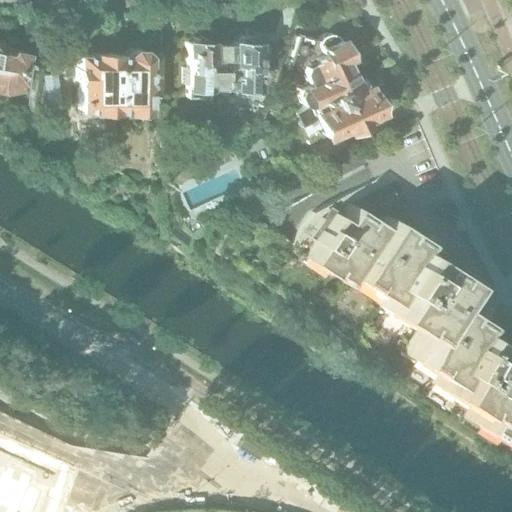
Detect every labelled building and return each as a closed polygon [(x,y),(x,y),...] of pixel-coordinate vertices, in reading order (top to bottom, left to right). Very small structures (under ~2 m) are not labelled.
[(307,103),(352,82),(341,60),(346,58),(338,39),(337,40),(336,37),(332,35),(328,34),(324,35),(320,37),(318,40),(316,43),(310,42),(310,41),(311,39),(298,35),(284,69),(294,73),(298,71),(303,82),(297,85),(295,91),(299,101),(307,103)] [(231,45),(218,45),(217,94),(223,94),(223,86),(232,86),(232,95),(248,95),(248,85),(252,83),(258,83),(259,72),(265,72),(265,46),(253,46),(253,43),(250,43),(250,38),(247,35),(237,35),(234,38),(234,42),(231,42),(231,45)] [(217,94),(218,45),(206,45),(206,42),(205,42),(199,37),(191,37),(185,42),(184,42),(184,68),(180,68),(180,83),(184,83),(184,85),(184,97),(203,97),(204,94),(217,94)] [(22,71),(25,57),(21,53),(21,52),(6,49),(0,44),(0,87),(11,87),(15,84),(16,75),(22,71)] [(122,54),(110,54),(109,108),(109,120),(116,120),(116,107),(123,107),(123,106),(141,106),(141,97),(142,97),(142,87),(159,87),(159,54),(143,54),(137,49),(128,49),(122,54)] [(109,108),(110,54),(110,53),(90,53),(90,54),(74,54),(73,65),(72,65),(72,78),(76,78),(76,107),(89,107),(89,109),(94,114),(102,115),(109,108)] [(352,82),(307,103),(293,112),(299,125),(314,118),(322,136),(342,127),(344,131),(361,123),(366,125),(377,120),(378,115),(376,111),(377,110),(366,87),(363,88),(359,79),(352,82)] [(341,151),(335,138),(310,150),(316,163),(341,151)] [(511,371),(497,362),(506,349),(504,348),(502,352),(481,338),(484,334),(483,333),(480,338),(473,333),(474,331),(462,323),(469,313),(467,312),(464,316),(436,298),(439,294),(438,293),(452,271),(451,270),(448,274),(428,261),(431,256),(430,255),(427,260),(419,255),(421,253),(420,253),(409,245),(415,235),(414,234),(411,238),(383,220),(385,216),(384,215),(376,227),(347,208),(350,205),(348,204),(339,217),(331,212),(323,225),(317,221),(306,237),(314,241),(304,258),(305,258),(310,251),(331,264),(328,268),(342,278),(340,281),(341,282),(348,270),(362,279),(365,275),(375,282),(387,290),(377,306),(379,307),(384,299),(405,313),(402,317),(416,326),(414,329),(414,330),(400,352),(402,353),(404,349),(439,372),(431,383),(433,385),(435,381),(469,402),(460,415),(462,416),(464,413),(499,436),(497,440),(499,441),(502,436),(511,442),(511,371)] [(264,446),(245,433),(236,447),(255,460),(264,446)] [(0,442),(0,511),(57,511),(74,473),(0,442)]
